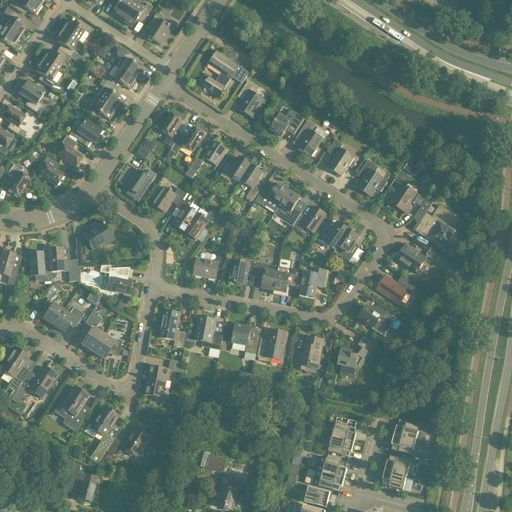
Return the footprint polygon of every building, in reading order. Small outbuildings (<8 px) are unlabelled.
[(42,5),(33,0),(14,0),(13,1),(12,0),(9,5),(23,15),(26,10),(35,16),(42,5)] [(121,20),(134,0),(133,0),(111,0),(112,1),(117,4),(111,13),(121,20)] [(144,7),(134,0),(121,20),(132,27),(138,18),(143,21),(152,7),(146,4),(144,7)] [(464,0),(466,1),(461,9),(460,9),(465,12),(473,0),(464,0)] [(2,27),(20,38),(26,28),(18,22),(21,18),(7,8),(3,14),(9,17),(2,27)] [(156,13),(146,28),(152,31),(147,38),(160,46),(172,29),(161,22),(164,18),(156,13)] [(61,30),(77,41),(84,31),(90,35),(94,30),(80,21),(76,26),(68,20),(61,30)] [(0,47),(1,48),(4,43),(13,49),(20,38),(2,27),(0,25),(0,47)] [(71,51),(77,41),(61,30),(54,40),(63,46),(59,51),(70,58),(78,63),(81,58),(71,51)] [(402,47),(400,49),(409,55),(411,53),(402,47)] [(120,61),(116,67),(119,69),(135,80),(142,70),(134,64),(137,59),(123,50),(120,48),(116,53),(117,59),(120,61)] [(66,64),(70,58),(59,51),(56,56),(48,50),(41,61),(57,72),(63,62),(66,64)] [(208,78),(203,86),(219,97),(231,78),(242,85),(249,74),(238,67),(237,69),(223,59),(224,57),(216,52),(214,56),(213,55),(211,58),(212,58),(208,65),(221,74),(215,82),(208,78)] [(51,81),(57,72),(41,61),(34,71),(43,77),(39,82),(50,89),(50,88),(62,96),(65,91),(51,81)] [(110,77),(106,82),(117,90),(120,85),(129,90),(135,80),(119,69),(112,79),(110,77)] [(103,88),(96,97),(99,99),(116,110),(122,100),(114,94),(117,90),(106,82),(103,80),(99,85),(103,88)] [(28,100),(24,106),(36,113),(41,105),(37,103),(44,92),(27,81),(18,94),(28,100)] [(245,99),(238,109),(252,118),(263,101),(254,96),(258,89),(247,82),(239,95),(245,99)] [(90,107),(86,113),(97,120),(100,115),(109,121),(116,110),(99,99),(96,97),(90,107)] [(8,106),(1,117),(10,123),(7,129),(17,136),(21,130),(18,128),(25,117),(8,106)] [(279,116),(270,130),(281,138),(286,130),(294,136),(304,120),(291,111),(285,120),(279,116)] [(174,145),(181,134),(176,131),(182,122),(171,114),(159,130),(167,136),(163,142),(172,148),(174,145)] [(74,127),(69,135),(84,145),(87,140),(93,144),(102,131),(85,120),(78,130),(74,127)] [(322,141),(322,140),(324,137),(324,136),(325,135),(325,134),(324,134),(324,133),(318,129),(307,122),(299,134),(305,138),(298,149),(311,157),(322,141)] [(181,134),(174,145),(172,148),(171,151),(176,154),(179,149),(182,145),(193,153),(204,135),(193,128),(186,138),(181,134)] [(0,129),(0,153),(4,156),(7,151),(9,152),(16,141),(11,138),(11,137),(0,129)] [(64,146),(57,157),(74,168),(82,157),(72,150),(77,144),(66,137),(61,144),(64,146)] [(334,158),(327,168),(341,178),(354,159),(340,150),(342,146),(335,141),(327,153),(334,158)] [(214,142),(203,158),(216,167),(227,150),(214,142)] [(144,159),(148,152),(141,148),(137,155),(144,159)] [(46,165),(39,176),(56,187),(63,175),(57,171),(60,166),(57,164),(47,157),(43,162),(46,165)] [(204,162),(197,158),(185,175),(192,180),(204,162)] [(240,182),(251,166),(239,158),(232,168),(227,164),(219,176),(229,183),(233,177),(240,182)] [(367,161),(359,174),(365,178),(358,188),(371,197),(375,190),(380,193),(387,184),(374,175),(378,168),(367,161)] [(410,162),(406,169),(416,176),(421,169),(410,162)] [(13,165),(6,176),(13,180),(7,189),(19,197),(30,181),(19,173),(21,170),(13,165)] [(251,166),(240,182),(252,189),(246,198),(252,202),(261,187),(256,184),(262,174),(251,166)] [(138,171),(126,188),(138,196),(148,181),(151,183),(155,177),(148,172),(145,176),(138,171)] [(265,205),(275,212),(289,192),(278,184),(268,200),(265,198),(260,205),(264,208),(265,205)] [(402,185),(390,204),(403,212),(416,194),(402,185)] [(178,205),(183,198),(185,194),(178,189),(174,195),(163,188),(152,205),(165,213),(173,201),(178,205)] [(260,206),(260,205),(265,198),(268,193),(262,190),(254,202),(260,206)] [(176,219),(173,225),(185,233),(197,215),(195,214),(199,208),(192,204),(194,202),(193,197),(186,192),(185,194),(183,198),(178,204),(178,205),(176,209),(181,212),(176,219)] [(289,192),(275,212),(286,219),(284,222),(287,224),(293,228),(301,215),(292,210),(298,201),(300,199),(289,192)] [(418,195),(413,203),(419,207),(424,199),(418,195)] [(417,225),(414,229),(434,243),(435,241),(444,247),(454,233),(451,230),(458,219),(439,206),(432,218),(425,214),(433,202),(427,198),(414,217),(419,221),(418,222),(419,224),(417,225)] [(301,215),(293,228),(300,233),(304,227),(313,234),(325,216),(313,208),(306,218),(301,215)] [(197,215),(185,233),(196,240),(204,228),(210,231),(217,221),(220,215),(215,211),(209,212),(208,215),(204,220),(197,215)] [(217,222),(222,226),(226,220),(221,217),(217,222)] [(94,229),(82,236),(92,250),(111,237),(100,221),(92,226),(94,229)] [(337,246),(348,231),(337,223),(331,232),(326,229),(317,242),(327,248),(331,242),(337,246)] [(234,237),(241,238),(243,229),(236,228),(234,237)] [(349,262),(352,257),(357,249),(352,246),(358,237),(348,231),(337,246),(343,250),(339,257),(349,263),(349,262)] [(405,246),(396,261),(416,274),(425,260),(405,246)] [(61,249),(48,250),(48,252),(49,264),(50,273),(54,273),(54,271),(63,270),(63,272),(68,272),(69,283),(78,282),(77,268),(76,260),(69,261),(62,261),(61,249)] [(0,257),(0,274),(8,277),(7,284),(13,285),(18,269),(12,267),(15,255),(2,251),(0,257)] [(426,256),(437,263),(441,258),(429,251),(426,256)] [(51,282),(50,273),(49,264),(43,265),(42,252),(28,253),(30,277),(43,276),(44,282),(51,282)] [(197,259),(194,276),(215,280),(217,271),(224,272),(227,258),(220,256),(219,263),(197,259)] [(359,261),(352,257),(349,262),(355,267),(359,261)] [(256,275),(258,264),(258,262),(240,258),(240,263),(232,262),(228,282),(245,286),(247,276),(255,277),(256,275)] [(258,264),(256,275),(264,277),(263,282),(262,289),(274,291),(277,274),(278,268),(271,266),(258,264)] [(129,268),(110,269),(110,266),(101,267),(100,273),(108,274),(106,284),(111,292),(126,295),(129,293),(131,282),(125,281),(125,277),(127,278),(129,268)] [(277,274),(274,291),(285,293),(287,286),(287,281),(296,283),(298,271),(285,269),(278,268),(277,274)] [(314,299),(316,288),(317,284),(323,285),(326,272),(317,270),(316,276),(305,274),(305,272),(304,272),(300,296),(314,299)] [(402,276),(396,284),(385,277),(376,290),(399,306),(408,292),(409,290),(416,295),(421,288),(409,281),(402,276)] [(53,326),(63,311),(52,304),(57,297),(52,293),(44,305),(49,308),(42,319),(53,326)] [(68,315),(63,311),(53,326),(64,333),(71,323),(76,326),(84,314),(73,307),(68,315)] [(366,308),(359,319),(373,328),(372,330),(384,338),(396,320),(392,316),(377,307),(373,312),(366,308)] [(186,333),(177,331),(178,323),(177,323),(179,313),(164,310),(159,338),(174,341),(173,346),(183,348),(186,333)] [(96,327),(101,320),(91,313),(84,324),(90,328),(93,324),(96,327)] [(196,336),(195,341),(204,342),(203,348),(220,351),(223,334),(214,332),(216,320),(199,317),(196,336)] [(255,361),(256,355),(259,339),(249,337),(250,328),(235,325),(231,343),(247,346),(245,353),(244,359),(255,361)] [(93,352),(104,336),(92,328),(81,344),(93,352)] [(407,332),(413,336),(416,331),(414,330),(410,328),(407,332)] [(256,360),(271,363),(272,356),(282,358),(286,333),(270,331),(268,346),(259,345),(256,360)] [(195,341),(196,336),(187,335),(184,348),(189,349),(194,346),(195,341)] [(114,342),(104,336),(93,352),(103,359),(106,354),(117,357),(121,341),(115,340),(114,342)] [(294,368),(304,370),(304,373),(316,375),(317,369),(323,340),(307,337),(304,353),(297,352),(294,368)] [(362,349),(360,352),(341,348),(337,365),(341,366),(339,375),(353,378),(356,368),(357,368),(362,361),(364,362),(375,345),(363,337),(357,346),(362,349)] [(22,382),(25,377),(29,371),(21,366),(28,357),(14,348),(1,369),(14,378),(8,386),(16,392),(19,387),(19,386),(22,382)] [(170,360),(168,370),(150,366),(144,395),(160,398),(161,388),(164,388),(166,380),(168,381),(170,371),(179,372),(181,362),(170,360)] [(16,392),(11,399),(19,404),(27,392),(28,389),(41,398),(56,376),(43,367),(36,376),(32,382),(25,377),(22,382),(19,386),(19,387),(16,392)] [(249,387),(251,375),(243,373),(241,386),(249,387)] [(259,376),(252,375),(250,387),(256,388),(259,376)] [(54,412),(64,420),(62,423),(75,431),(84,418),(76,413),(87,397),(73,388),(61,407),(58,405),(54,412)] [(105,451),(114,438),(117,434),(109,429),(118,417),(107,410),(106,411),(102,409),(91,427),(88,425),(84,432),(92,438),(94,438),(97,433),(103,437),(104,437),(90,459),(98,464),(106,451),(105,451)] [(332,438),(354,444),(356,435),(355,434),(356,429),(355,429),(357,422),(337,417),(335,424),(336,424),(332,438)] [(394,436),(416,442),(420,428),(399,422),(398,427),(396,427),(394,436)] [(134,428),(121,448),(135,457),(149,437),(134,428)] [(412,456),(416,442),(394,436),(391,445),(393,446),(392,451),(412,456)] [(121,443),(114,438),(105,451),(106,451),(112,456),(121,443)] [(354,444),(332,438),(328,452),(349,458),(350,453),(351,453),(354,444)] [(205,453),(200,466),(222,474),(226,460),(205,453)] [(347,470),(346,469),(347,464),(320,457),(316,471),(345,479),(347,470)] [(385,471),(406,477),(410,462),(390,457),(389,462),(387,462),(385,471)] [(69,475),(77,477),(74,485),(81,487),(78,499),(90,502),(94,486),(96,478),(85,475),(85,476),(78,474),(80,466),(73,464),(69,475)] [(312,485),(319,487),(339,493),(341,487),(342,488),(345,479),(316,471),(312,485)] [(382,480),(384,480),(382,486),(403,491),(406,477),(385,471),(382,480)] [(223,487),(217,507),(232,511),(240,484),(233,482),(234,478),(222,475),(219,486),(223,487)] [(308,488),(305,502),(326,508),(330,494),(308,488)] [(136,494),(135,501),(142,503),(144,496),(136,494)]
